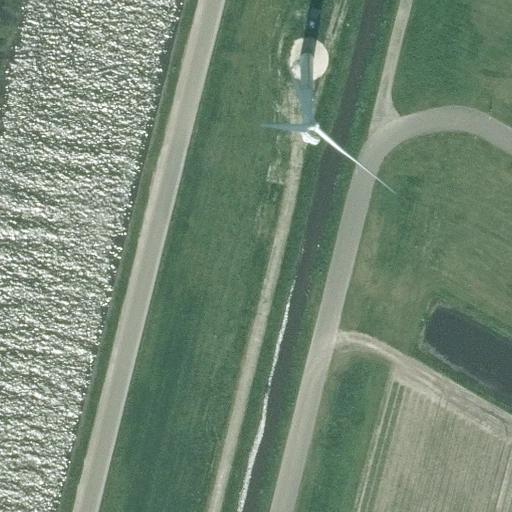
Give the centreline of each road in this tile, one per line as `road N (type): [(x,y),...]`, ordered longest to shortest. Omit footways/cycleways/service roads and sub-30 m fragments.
road 1 (unclassified): [(90,511),(222,0)]
road 2 (track): [(296,119),(296,160),(211,511)]
